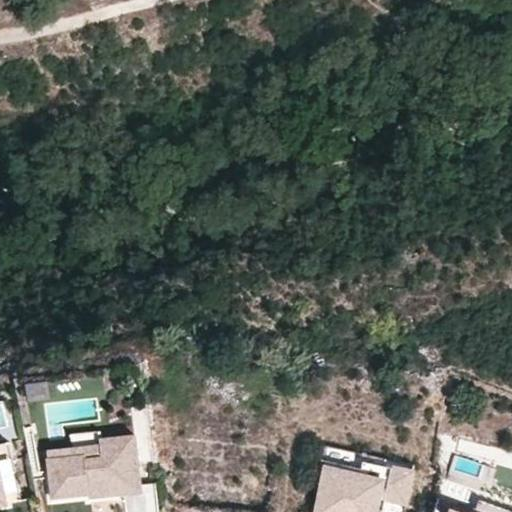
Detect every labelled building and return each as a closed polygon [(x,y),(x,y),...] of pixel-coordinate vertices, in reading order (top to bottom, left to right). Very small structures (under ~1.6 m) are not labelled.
[(104,457),(102,439),(101,431),(71,434),(72,448),(48,450),(49,459),(51,458),(87,455),(87,458),(104,457)] [(142,491),(137,435),(136,435),(102,439),(104,457),(87,458),(87,455),(49,459),(53,497),(91,493),(90,488),(104,487),(104,492),(105,495),(142,491)] [(0,474),(6,503),(21,500),(9,442),(0,443),(0,474)] [(406,501),(413,471),(393,467),(365,461),(367,454),(326,446),(316,488),(323,490),(318,511),(342,511),(343,510),(353,511),(377,511),(378,511),(383,511),(387,497),(406,501)] [(414,465),(367,454),(365,461),(393,467),(413,471),(414,465)]
